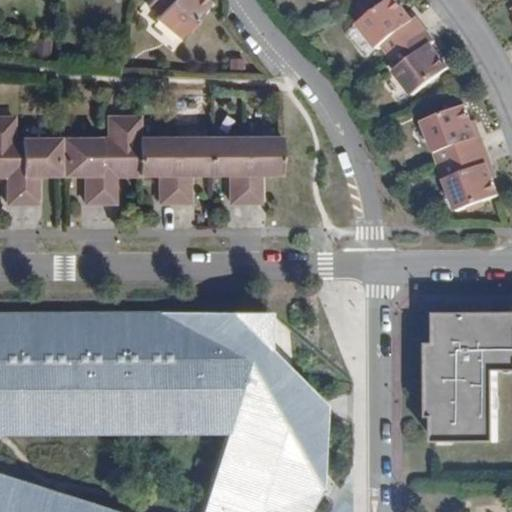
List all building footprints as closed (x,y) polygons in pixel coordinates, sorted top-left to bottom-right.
[(207,0),(152,0),(150,3),(160,12),(157,17),(181,37),(188,28),(199,15),(210,2),(207,0)] [(379,47),(384,44),(393,55),(417,36),(408,24),(415,19),(400,0),(390,0),(361,22),(379,47)] [(203,18),(199,15),(188,28),(192,31),(203,18)] [(415,19),(408,24),(417,36),(427,29),(418,16),(415,19)] [(427,29),(417,36),(427,48),(433,43),(437,41),(427,29)] [(417,36),(393,55),(401,66),(396,70),(415,94),(451,67),(433,43),(427,48),(417,36)] [(479,136),(475,126),(467,104),(419,121),(437,166),(475,153),(470,140),(479,136)] [(24,202),(24,138),(15,138),(15,116),(0,116),(0,173),(3,174),(6,170),(6,169),(12,168),(12,174),(9,177),(10,202),(24,202)] [(110,116),(110,137),(101,137),(102,202),(117,202),(117,176),(113,173),(113,168),(119,168),(119,170),(123,173),(138,173),(141,173),(140,137),(140,116),(110,116)] [(475,153),(488,148),(479,124),(475,126),(479,136),(470,140),(475,153)] [(246,201),(246,136),(211,137),(211,172),(225,172),(228,169),(228,167),(235,167),(235,173),(232,176),(232,201),(246,201)] [(282,172),(282,136),(246,136),(246,201),(261,201),(261,175),(258,172),(258,167),(264,167),(264,169),(267,172),(282,172)] [(102,202),(101,137),(65,138),(65,173),(80,173),(84,170),(84,168),(90,168),(90,174),(87,177),(87,202),(102,202)] [(176,201),(176,137),(140,137),(141,173),(155,173),(158,169),(158,168),(164,167),(164,173),(161,176),(162,201),(176,201)] [(211,172),(211,137),(176,137),(176,201),(191,201),(191,176),(188,173),(188,167),(194,167),(194,169),(198,172),(211,172)] [(60,173),(60,138),(24,138),(24,202),(39,202),(39,177),(36,174),(36,168),(42,168),(42,170),(45,173),(60,173)] [(493,173),(497,171),(488,148),(475,153),(480,166),(489,162),(493,173)] [(452,212),(502,194),(493,173),(489,162),(480,166),(475,153),(437,166),(452,212)] [(281,308),(0,311),(0,436),(232,434),(233,434),(265,331),(281,346),(281,308)] [(439,313),(440,343),(431,343),(432,416),(437,416),(437,441),(499,441),(499,370),(511,369),(511,312),(495,313),(496,319),(483,319),(483,313),(439,313)] [(233,434),(232,434),(206,511),(317,511),(330,491),(335,401),(281,346),(265,331),(233,434)] [(130,511),(0,471),(0,511),(130,511)]
